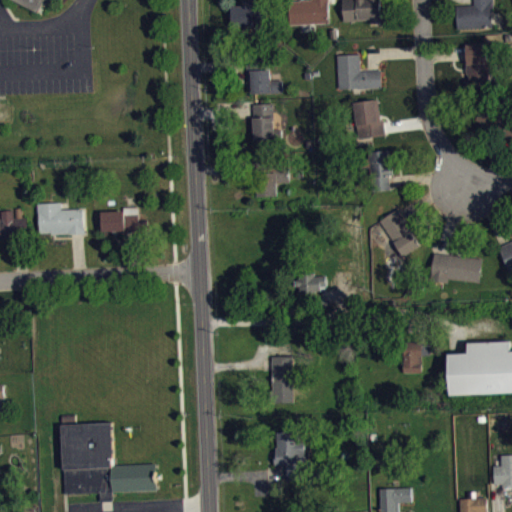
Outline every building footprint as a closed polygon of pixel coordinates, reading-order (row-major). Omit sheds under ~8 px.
[(16,0),(38,12),(44,0),(16,0)] [(232,4),(233,26),(254,25),(277,24),(275,0),(242,0),(242,4),(232,4)] [(329,0),(331,22),(291,24),(289,0),(329,0)] [(343,0),(344,20),(381,18),(380,0),(343,0)] [(473,0),(474,4),(457,4),(457,29),(493,27),(491,0),(473,0)] [(465,43),(486,43),(488,58),(496,58),(498,77),(489,78),(489,85),(468,85),(465,43)] [(337,54),(359,53),(360,70),(380,69),(381,87),(339,88),(337,54)] [(247,61),(247,83),(252,83),(252,93),(283,91),(283,78),(271,79),(270,60),(247,61)] [(354,101),(378,98),(381,119),(384,119),(386,134),(360,138),(354,101)] [(253,102),(255,139),(282,138),(281,128),(274,128),(273,102),(253,102)] [(483,106),(477,118),(511,138),(511,111),(504,107),(500,115),(483,106)] [(389,149),(394,174),(390,174),(390,188),(373,191),(367,152),(389,149)] [(258,195),(257,159),(277,158),(277,167),(289,167),(290,181),(278,182),(278,195),(258,195)] [(38,202),(40,232),(86,232),(83,207),(62,208),(61,201),(38,202)] [(101,211),(103,229),(125,229),(125,231),(140,230),(140,225),(148,225),(147,219),(139,220),(139,206),(124,206),(124,210),(101,211)] [(0,217),(0,238),(28,237),(27,216),(23,216),(23,207),(16,207),(16,217),(14,217),(14,209),(2,210),(2,217),(0,217)] [(380,219),(397,208),(413,230),(412,231),(420,243),(403,255),(380,219)] [(498,246),(511,240),(511,272),(511,273),(498,246)] [(434,252),(431,278),(448,281),(449,277),(480,281),(482,257),(434,252)] [(296,285),(296,278),(299,278),(299,272),(315,272),(315,275),(326,274),(327,285),(321,285),(321,289),(315,289),(315,291),(300,291),(300,285),(296,285)] [(450,354),(451,396),(511,393),(511,351),(511,340),(468,342),(469,353),(450,354)] [(405,378),(424,379),(424,361),(432,361),(432,349),(405,349),(405,378)] [(271,356),(273,383),(274,387),(275,401),(295,401),(293,355),(271,356)] [(62,414),(64,493),(101,492),(101,500),(114,500),(114,492),(158,489),(156,462),(114,463),(114,421),(79,422),(77,420),(76,413),(62,414)] [(277,430),(278,446),(276,446),(276,453),(275,453),(275,464),(286,463),(287,480),(301,479),(300,468),(301,468),(301,464),(306,464),(304,441),(300,442),(299,429),(277,430)] [(494,464),(495,483),(503,482),(503,486),(511,486),(511,453),(501,454),(502,464),(494,464)] [(380,511),(380,488),(411,486),(412,501),(399,502),(399,511),(380,511)] [(460,497),(460,511),(487,511),(487,495),(460,497)]
